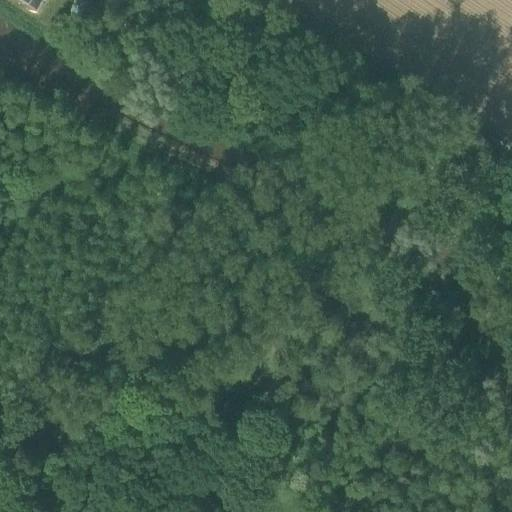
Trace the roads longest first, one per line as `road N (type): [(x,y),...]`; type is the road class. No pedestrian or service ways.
road 1 (track): [(0,48),(197,163),(410,244),(446,273),(511,384)]
road 2 (track): [(511,167),(293,0)]
